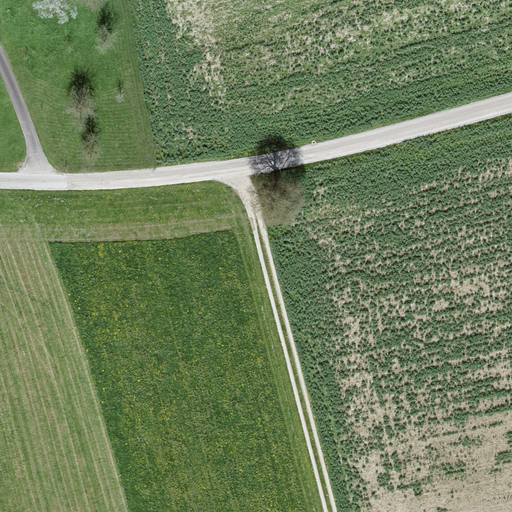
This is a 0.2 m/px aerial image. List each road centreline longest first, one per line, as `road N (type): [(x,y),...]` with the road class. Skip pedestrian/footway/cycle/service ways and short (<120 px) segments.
road 1 (track): [(330,511),(242,168)]
road 2 (track): [(511,102),(242,168)]
road 3 (unclassified): [(242,168),(116,182),(0,178)]
